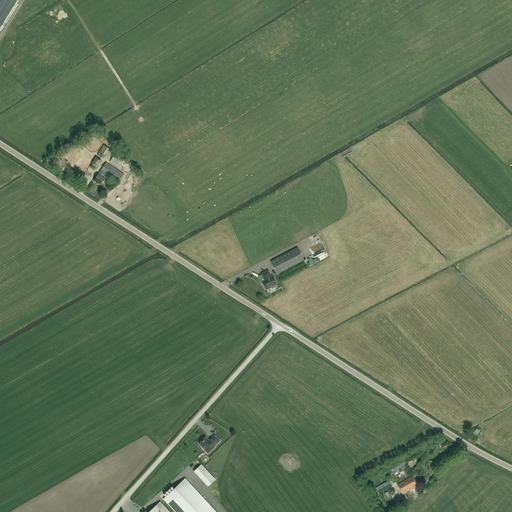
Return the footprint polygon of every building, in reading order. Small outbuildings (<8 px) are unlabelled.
[(0,0),(0,26),(16,0),(0,0)] [(103,144),(97,154),(103,158),(109,148),(103,144)] [(115,153),(110,162),(121,169),(127,160),(115,153)] [(95,156),(91,164),(96,168),(101,160),(95,156)] [(124,174),(106,163),(100,171),(102,172),(99,176),(98,175),(94,181),(101,185),(107,175),(118,183),(124,174)] [(277,274),(304,260),(297,248),(271,262),(277,274)] [(312,265),(324,260),(320,252),(309,257),(312,265)] [(276,284),(272,276),(271,277),(268,271),(261,274),(265,280),(262,282),(266,290),(276,284)] [(215,447),(214,446),(220,441),(214,435),(210,439),(211,440),(209,441),(205,437),(205,438),(204,438),(202,439),(202,440),(198,443),(202,448),(202,449),(203,450),(204,450),(208,453),(215,447)] [(394,472),(407,465),(404,460),(391,466),(394,472)] [(215,480),(201,465),(194,472),(207,486),(215,480)] [(418,486),(413,476),(397,485),(403,494),(418,486)] [(215,511),(186,479),(163,500),(174,511),(215,511)] [(379,493),(392,486),(389,481),(377,488),(379,493)] [(169,511),(161,503),(150,511),(169,511)]
